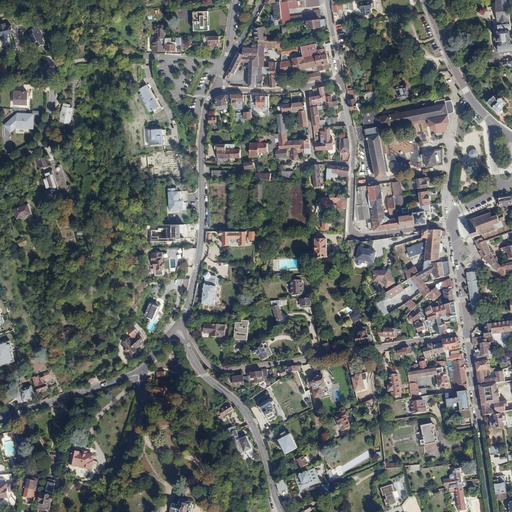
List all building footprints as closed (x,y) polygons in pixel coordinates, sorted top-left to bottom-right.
[(282,2),(280,3),(281,18),(282,25),(306,21),(320,19),(321,19),(320,9),(314,10),(315,13),(289,17),(288,9),(318,6),(317,0),(306,0),(296,1),(282,2)] [(494,0),(495,5),(495,12),(493,13),(490,13),(490,14),(491,14),(491,15),(491,16),(491,17),(491,21),(491,22),(491,25),(491,32),(492,32),(493,32),(493,33),(493,35),(494,35),(494,36),(494,37),(494,43),(496,43),(498,42),(498,45),(497,45),(497,53),(498,53),(511,51),(511,43),(510,44),(509,35),(510,35),(510,34),(511,34),(511,31),(510,31),(511,30),(510,24),(510,21),(508,0),(494,0)] [(360,9),(361,15),(371,14),(370,9),(371,8),(370,3),(357,5),(358,10),(360,9)] [(207,11),(192,12),(193,31),(208,30),(207,11)] [(228,14),(221,13),(219,23),(226,25),(228,14)] [(306,21),(306,29),(320,27),(320,19),(306,21)] [(0,36),(1,36),(1,39),(8,38),(7,35),(12,33),(11,25),(5,26),(5,23),(0,24),(0,36)] [(254,27),(254,41),(257,41),(265,41),(265,28),(254,27)] [(28,32),(30,35),(27,36),(32,45),(35,43),(37,47),(44,43),(42,39),(43,38),(38,30),(36,31),(34,28),(28,32)] [(154,41),(154,43),(151,43),(151,52),(163,52),(163,46),(161,46),(161,43),(161,39),(163,39),(163,30),(157,30),(157,39),(156,39),(155,39),(154,40),(154,41)] [(207,37),(208,49),(214,49),(214,46),(220,46),(220,36),(207,37)] [(257,41),(257,48),(258,57),(258,65),(265,65),(265,48),(279,49),(279,53),(283,53),(283,43),(265,41),(257,41)] [(303,57),(315,55),(317,50),(315,43),(301,47),(303,57)] [(242,47),(242,54),(242,56),(249,57),(258,57),(257,48),(242,47)] [(326,48),(319,49),(317,50),(315,55),(317,66),(318,71),(331,68),(330,63),(331,62),(329,54),(327,54),(326,48)] [(239,61),(249,62),(249,57),(242,56),(242,54),(236,53),(227,74),(229,76),(232,72),(233,73),(236,67),(237,67),(239,63),(238,63),(239,61)] [(291,60),(293,71),(293,72),(306,70),(306,68),(317,66),(315,55),(303,57),(291,59),(291,60)] [(258,57),(249,57),(249,62),(248,87),(255,87),(255,75),(258,75),(258,67),(258,65),(258,57)] [(293,71),(291,60),(279,62),(281,73),(293,71)] [(269,67),(258,67),(258,75),(255,75),(255,87),(262,87),(262,80),(263,80),(263,73),(269,73),(269,67)] [(320,72),(308,74),(309,80),(321,79),(320,72)] [(161,110),(149,84),(136,90),(148,113),(153,110),(154,113),(161,110)] [(406,97),(404,92),(406,92),(405,86),(395,88),(396,94),(397,93),(398,97),(400,97),(401,98),(406,97)] [(324,91),(323,87),(319,87),(320,96),(309,97),(311,108),(318,107),(317,103),(323,102),(326,102),(324,91)] [(27,91),(13,90),(12,105),(26,106),(27,91)] [(216,100),(215,101),(215,107),(217,107),(217,109),(227,108),(227,101),(227,95),(220,95),(216,98),(216,100)] [(233,101),(233,104),(237,104),(237,101),(242,101),(242,95),(227,95),(227,101),(233,101)] [(266,96),(254,96),(254,108),(266,107),(266,96)] [(492,108),(492,107),(497,112),(507,102),(501,97),(498,100),(493,96),(486,102),(492,108)] [(452,100),(446,101),(445,99),(435,101),(435,105),(416,109),(414,122),(428,120),(431,129),(436,135),(445,133),(450,123),(449,118),(448,114),(453,113),(454,106),(452,100)] [(293,110),(293,112),(297,111),(305,111),(304,102),(292,104),(293,110)] [(64,103),(62,107),(61,111),(60,111),(59,116),(60,116),(58,120),(69,124),(72,110),(69,109),(70,105),(64,103)] [(369,140),(377,181),(390,179),(380,129),(378,117),(376,109),(361,112),(364,126),(357,127),(360,142),(369,140)] [(416,109),(378,117),(380,129),(414,122),(416,109)] [(307,126),(305,111),(297,111),(299,127),(307,126)] [(32,130),(33,114),(16,113),(3,125),(10,133),(15,128),(32,130)] [(318,115),(311,116),(312,126),(319,125),(318,115)] [(326,118),(326,126),(330,126),(340,126),(340,122),(339,122),(339,117),(326,118)] [(166,146),(165,129),(144,129),(144,146),(166,146)] [(279,132),(269,133),(270,137),(270,141),(271,149),(274,149),(275,159),(290,158),(289,150),(281,151),(279,134),(279,132)] [(258,150),(263,150),(263,155),(268,154),(268,149),(271,149),(270,141),(262,142),(262,138),(270,137),(269,133),(257,134),(258,142),(258,150)] [(287,141),(286,133),(279,134),(281,151),(289,150),(304,148),(305,152),(305,154),(311,153),(309,139),(287,141)] [(316,151),(328,150),(327,141),(319,142),(319,138),(315,138),(316,151)] [(349,152),(349,138),(339,139),(340,152),(349,152)] [(258,142),(249,142),(249,156),(258,156),(258,150),(258,142)] [(225,158),(229,158),(229,149),(225,149),(225,145),(214,145),(214,150),(216,150),(216,158),(218,158),(225,158)] [(304,148),(289,150),(290,158),(290,160),(298,159),(297,153),(305,152),(304,148)] [(240,149),(229,149),(229,158),(240,158),(240,149)] [(476,149),(472,149),(469,151),(468,155),(471,158),(474,159),(475,158),(475,159),(477,157),(478,156),(478,153),(476,149)] [(443,157),(443,150),(435,151),(423,153),(426,167),(438,165),(443,164),(443,157)] [(178,153),(161,154),(161,161),(163,161),(164,168),(176,167),(178,153)] [(44,157),(35,160),(38,169),(47,167),(44,157)] [(337,177),(337,175),(338,166),(327,165),(326,179),(331,179),(331,177),(337,177)] [(349,167),(338,166),(337,175),(349,176),(349,167)] [(52,169),(42,172),(49,192),(59,189),(52,169)] [(260,170),(255,170),(255,180),(272,180),(272,176),(267,176),(266,173),(260,173),(260,170)] [(223,171),(212,171),(212,180),(224,180),(223,171)] [(428,187),(427,177),(419,179),(416,179),(417,189),(428,187)] [(394,196),(402,194),(400,181),(391,183),(394,196)] [(261,204),(262,185),(252,184),(252,204),(261,204)] [(383,204),(382,192),(380,192),(379,185),(368,186),(372,215),(383,213),(382,204),(383,204)] [(355,205),(356,220),(370,218),(367,186),(356,187),(357,205),(355,205)] [(210,191),(210,215),(218,215),(218,191),(210,191)] [(429,205),(428,191),(418,192),(419,202),(417,202),(418,206),(419,206),(429,205)] [(175,192),(167,192),(168,201),(186,201),(186,192),(175,192)] [(401,196),(394,197),(394,198),(396,211),(397,210),(401,210),(404,209),(401,196)] [(499,198),(498,198),(499,201),(499,203),(499,207),(500,207),(511,205),(511,200),(511,198),(511,197),(499,198)] [(347,198),(314,198),(318,203),(337,203),(337,208),(347,208),(347,198)] [(394,198),(387,199),(389,214),(396,213),(396,211),(394,198)] [(28,201),(14,206),(17,215),(31,210),(28,201)] [(186,201),(168,201),(168,211),(186,210),(186,201)] [(399,219),(400,227),(414,225),(412,213),(411,209),(408,209),(409,215),(402,216),(401,210),(397,210),(399,219)] [(427,223),(425,211),(419,212),(412,213),(414,225),(427,223)] [(495,230),(493,225),(499,223),(499,221),(497,216),(494,216),(493,217),(491,217),(490,214),(491,214),(490,212),(489,213),(489,212),(488,212),(488,213),(484,214),(484,213),(482,214),(483,215),(478,216),(478,215),(477,215),(477,216),(473,218),(473,217),(471,217),(472,218),(468,219),(467,218),(466,219),(466,220),(465,220),(466,221),(467,221),(468,225),(467,225),(467,227),(468,226),(469,228),(470,230),(469,231),(469,232),(470,231),(471,235),(470,236),(471,237),(472,237),(473,238),(474,238),(473,237),(478,235),(478,236),(479,236),(479,235),(483,234),(483,235),(485,234),(484,233),(488,232),(489,233),(490,233),(490,232),(493,230),(494,231),(495,231),(495,230)] [(372,215),(372,223),(373,231),(386,229),(384,215),(383,213),(372,215)] [(384,215),(386,229),(400,227),(399,219),(389,221),(384,215)] [(189,224),(147,226),(148,242),(177,241),(177,238),(189,238),(189,224)] [(424,258),(424,261),(438,260),(439,260),(440,247),(440,243),(441,230),(427,230),(426,238),(426,242),(425,253),(424,258)] [(244,246),(244,232),(217,232),(217,236),(221,236),(221,246),(229,246),(230,239),(237,239),(237,246),(244,246)] [(25,235),(18,239),(20,243),(27,239),(25,235)] [(326,238),(315,239),(316,257),(327,257),(326,238)] [(481,256),(482,259),(486,256),(492,254),(494,253),(493,249),(490,250),(485,240),(484,241),(482,238),(475,241),(475,242),(475,243),(476,243),(476,244),(476,245),(477,246),(477,247),(477,248),(479,251),(478,251),(479,252),(480,255),(481,256)] [(426,242),(406,248),(410,258),(425,253),(426,242)] [(511,258),(511,245),(500,248),(500,250),(501,253),(507,252),(509,259),(511,258)] [(373,264),(376,253),(358,248),(356,259),(357,260),(356,263),(357,265),(359,266),(361,265),(361,261),(373,264)] [(151,254),(150,254),(150,262),(152,261),(153,269),(161,268),(160,252),(151,253),(151,254)] [(497,262),(492,254),(486,256),(482,259),(491,267),(493,264),(497,262)] [(438,260),(424,261),(423,270),(433,265),(433,263),(439,263),(438,260)] [(501,266),(500,267),(504,270),(511,268),(511,261),(502,263),(501,266)] [(444,277),(442,262),(439,263),(433,263),(433,265),(433,273),(433,279),(444,277)] [(442,262),(444,277),(450,274),(448,262),(442,262)] [(501,266),(497,262),(493,264),(491,267),(497,272),(500,267),(501,266)] [(410,278),(418,290),(425,284),(421,279),(433,273),(433,265),(423,270),(418,273),(410,278)] [(404,272),(407,279),(410,278),(418,273),(416,266),(413,267),(404,272)] [(388,270),(373,271),(374,283),(382,282),(386,290),(396,284),(388,270)] [(475,271),(466,273),(472,311),(481,309),(475,271)] [(216,276),(210,276),(210,278),(208,279),(205,279),(204,278),(203,285),(214,286),(217,284),(217,279),(216,276)] [(414,292),(418,290),(410,278),(407,279),(405,281),(414,292)] [(443,289),(452,288),(451,278),(437,284),(436,287),(439,292),(443,289)] [(186,288),(188,279),(182,279),(180,287),(186,288)] [(303,280),(292,280),(292,294),(303,294),(303,280)] [(385,300),(389,298),(390,299),(407,288),(403,283),(382,295),(385,300)] [(421,293),(427,287),(426,286),(425,284),(418,290),(419,291),(421,293)] [(214,286),(203,285),(200,304),(213,306),(216,286),(214,286)] [(431,292),(427,287),(421,293),(417,295),(419,297),(422,295),(425,298),(428,295),(431,292)] [(439,292),(436,287),(432,291),(438,298),(441,294),(439,292)] [(445,304),(455,302),(453,290),(452,288),(443,289),(443,293),(445,304)] [(438,298),(432,291),(431,292),(428,295),(433,301),(438,298)] [(310,297),(300,299),(300,307),(311,305),(310,297)] [(281,300),(271,301),(278,327),(283,324),(281,320),(283,319),(279,305),(282,303),(281,300)] [(382,301),(376,304),(382,317),(389,314),(382,301)] [(411,301),(406,304),(412,310),(417,306),(411,301)] [(455,302),(445,304),(447,317),(449,317),(456,316),(455,302)] [(152,320),(158,306),(149,303),(143,316),(152,320)] [(440,319),(447,317),(445,304),(431,308),(433,313),(436,312),(438,319),(436,319),(437,323),(441,322),(440,319)] [(426,315),(433,313),(431,308),(430,306),(424,309),(426,315)] [(411,314),(409,317),(411,323),(414,322),(424,317),(418,308),(411,314)] [(433,313),(426,315),(428,319),(428,321),(436,319),(438,319),(436,312),(433,313)] [(234,339),(247,340),(249,318),(243,318),(243,320),(235,320),(234,339)] [(82,325),(79,320),(61,329),(64,334),(82,325)] [(423,323),(423,322),(415,325),(417,332),(425,329),(423,323)] [(441,322),(437,323),(440,334),(446,333),(446,329),(447,329),(445,322),(441,322)] [(511,329),(511,322),(491,324),(492,334),(511,330),(511,329)] [(224,326),(203,324),(203,333),(209,334),(209,335),(223,336),(224,326)] [(483,333),(484,337),(492,336),(492,334),(491,324),(484,325),(485,330),(483,330),(483,333)] [(368,334),(367,334),(366,327),(359,328),(360,336),(355,336),(355,344),(369,342),(368,334)] [(383,328),(383,329),(383,335),(383,337),(394,337),(394,328),(383,328)] [(493,342),(492,336),(484,337),(472,338),(473,345),(479,344),(493,342)] [(125,347),(123,348),(123,350),(125,352),(126,352),(128,352),(130,355),(137,351),(135,348),(143,343),(137,337),(130,342),(128,338),(122,342),(125,347)] [(442,343),(444,351),(461,348),(459,337),(442,340),(442,343)] [(494,348),(493,342),(479,344),(481,352),(481,355),(488,354),(487,348),(494,348)] [(0,344),(0,366),(10,364),(9,361),(12,360),(10,354),(11,353),(9,345),(6,346),(6,343),(0,344)] [(269,357),(263,343),(254,348),(254,349),(251,350),(253,354),(256,353),(258,357),(259,357),(261,361),(269,357)] [(432,345),(432,343),(427,344),(428,347),(423,348),(425,360),(434,358),(434,356),(432,345)] [(442,343),(432,345),(434,356),(445,355),(444,351),(442,343)] [(397,351),(398,356),(411,354),(409,347),(401,348),(402,350),(397,351)] [(489,358),(488,354),(481,355),(481,352),(474,353),(475,360),(486,358),(489,358)] [(355,374),(360,373),(357,358),(352,359),(355,374)] [(452,376),(455,376),(455,378),(452,378),(453,389),(467,388),(463,360),(451,361),(451,362),(453,362),(453,366),(450,366),(452,376)] [(493,360),(476,361),(477,371),(486,370),(495,369),(493,360)] [(411,397),(419,396),(418,389),(417,384),(416,384),(415,382),(412,383),(411,378),(436,374),(438,389),(448,387),(445,363),(434,364),(435,368),(408,372),(411,397)] [(279,370),(281,377),(287,374),(285,369),(285,368),(279,370)] [(49,370),(30,377),(33,386),(44,382),(43,379),(51,376),(49,370)] [(325,386),(321,370),(313,373),(313,375),(310,376),(311,378),(313,386),(313,389),(325,386)] [(486,370),(477,371),(479,385),(485,384),(484,376),(486,376),(486,370)] [(503,371),(495,372),(496,375),(496,382),(505,381),(503,371)] [(352,377),(355,392),(366,390),(362,373),(360,373),(355,374),(355,376),(352,377)] [(387,392),(390,392),(391,397),(400,396),(398,374),(388,375),(389,385),(386,386),(387,392)] [(244,385),(244,384),(243,376),(243,375),(232,376),(233,386),(244,385)] [(496,375),(486,376),(484,376),(485,384),(496,382),(496,375)] [(43,390),(46,389),(44,382),(33,386),(35,393),(38,391),(39,393),(43,392),(43,390)] [(485,384),(479,385),(479,387),(482,405),(490,404),(494,403),(500,403),(499,401),(499,397),(501,396),(500,393),(500,389),(498,390),(497,384),(496,382),(485,384)] [(34,396),(30,383),(17,388),(21,401),(34,396)] [(163,386),(153,385),(152,393),(162,394),(163,386)] [(60,386),(52,389),(54,395),(63,393),(60,386)] [(425,388),(418,389),(419,396),(426,395),(425,388)] [(323,397),(321,389),(313,391),(315,399),(323,397)] [(452,412),(452,407),(456,407),(457,405),(457,403),(459,403),(460,411),(461,411),(470,410),(468,391),(457,392),(458,398),(449,399),(448,393),(445,394),(448,413),(452,412)] [(259,405),(260,406),(258,407),(260,411),(262,410),(267,419),(274,416),(269,407),(271,406),(271,405),(274,404),(271,399),(268,401),(268,400),(259,405)] [(424,404),(424,400),(412,402),(412,406),(410,406),(411,414),(427,412),(426,404),(424,404)] [(499,401),(500,403),(494,403),(495,409),(496,413),(502,412),(505,412),(505,406),(507,406),(507,401),(499,401)] [(218,411),(222,418),(234,410),(230,404),(229,405),(224,408),(218,411)] [(490,404),(482,405),(483,415),(496,413),(495,409),(491,409),(490,404)] [(470,410),(461,411),(462,420),(462,424),(472,424),(470,410)] [(503,412),(492,414),(493,421),(490,421),(491,428),(491,430),(505,428),(504,420),(503,412)] [(346,418),(337,422),(342,431),(350,427),(346,418)] [(431,424),(420,426),(421,431),(418,431),(421,444),(424,443),(424,445),(435,443),(431,424)] [(239,439),(235,430),(229,433),(232,442),(237,440),(239,439)] [(13,432),(3,433),(4,438),(3,438),(5,462),(15,461),(13,432)] [(297,448),(290,433),(276,440),(284,455),(297,448)] [(239,439),(237,440),(242,453),(252,449),(247,436),(239,439)] [(490,455),(508,452),(507,445),(489,449),(490,455)] [(78,463),(84,464),(83,466),(93,468),(95,461),(93,460),(94,455),(73,449),(71,455),(73,456),(73,457),(72,457),(71,463),(77,464),(78,463)] [(306,456),(303,457),(303,456),(296,460),(300,468),(307,465),(306,464),(309,463),(306,456)] [(449,489),(463,487),(462,482),(460,467),(456,467),(456,469),(453,470),(453,475),(451,475),(450,477),(450,479),(451,480),(445,481),(446,490),(449,489)] [(320,482),(314,468),(293,476),(299,491),(320,482)] [(357,474),(348,478),(351,483),(360,479),(357,474)] [(494,484),(504,483),(504,476),(493,477),(494,484)] [(0,494),(7,495),(7,489),(11,489),(12,479),(0,478),(0,494)] [(37,481),(26,479),(23,497),(34,499),(37,481)] [(481,479),(462,482),(463,487),(482,485),(481,479)] [(279,492),(286,489),(283,481),(276,484),(279,492)] [(504,483),(494,484),(496,495),(505,493),(510,493),(509,485),(507,484),(505,484),(504,483)] [(396,504),(391,486),(381,489),(387,509),(391,508),(390,506),(396,504)] [(456,492),(457,501),(456,502),(456,504),(458,504),(459,511),(466,510),(463,487),(449,489),(450,493),(456,492)] [(53,495),(41,493),(39,505),(43,505),(44,502),(47,502),(46,504),(51,505),(53,495)] [(178,504),(173,502),(171,510),(174,511),(173,511),(188,511),(191,502),(182,499),(182,500),(179,499),(178,504)]
